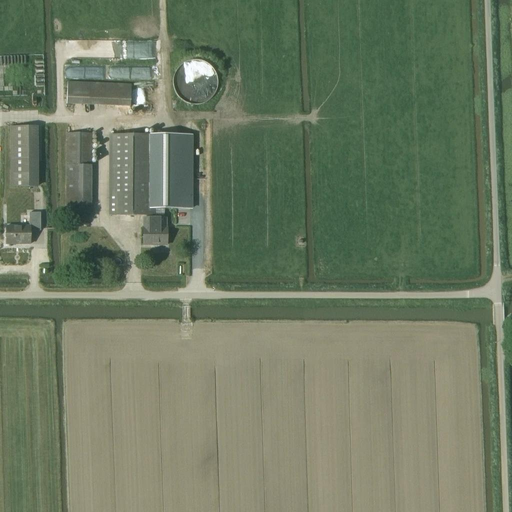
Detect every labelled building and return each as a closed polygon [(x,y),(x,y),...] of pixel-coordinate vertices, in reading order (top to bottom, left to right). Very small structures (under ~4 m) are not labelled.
[(65,76),(77,76),(77,67),(65,66),(65,76)] [(185,101),(203,103),(204,96),(212,97),(214,79),(206,78),(207,68),(194,67),(194,69),(185,69),(185,75),(193,76),(192,83),(186,82),(185,101)] [(66,105),(130,108),(131,85),(67,82),(66,105)] [(30,126),(10,126),(10,186),(30,186),(38,187),(38,126),(30,126)] [(91,206),(92,133),(67,133),(66,205),(91,206)] [(152,216),(155,216),(155,210),(191,210),(192,136),(156,136),(109,135),(109,216),(143,216),(152,216)] [(30,227),(40,227),(40,212),(29,212),(29,226),(6,226),(6,242),(20,241),(20,244),(30,244),(30,227)] [(143,228),(143,245),(167,245),(166,228),(152,228),(152,216),(143,216),(143,228)]
